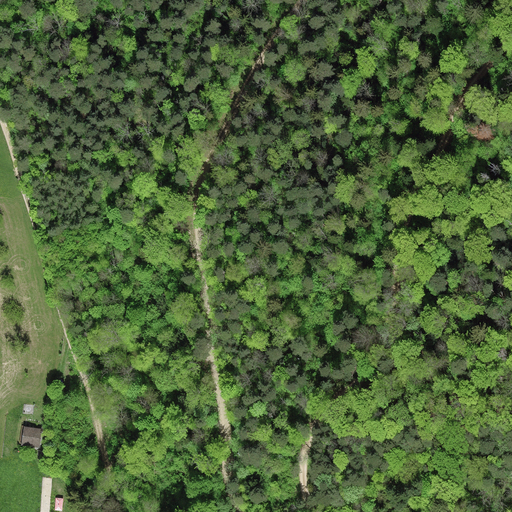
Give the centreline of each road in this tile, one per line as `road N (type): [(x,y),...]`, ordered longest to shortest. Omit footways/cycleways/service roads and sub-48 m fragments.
road 1 (track): [(303,0),(247,80),(198,187),(238,511)]
road 2 (track): [(511,38),(463,101),(410,212),(394,307),(371,367),(313,431),(302,469),(312,511)]
road 3 (track): [(0,112),(125,511)]
